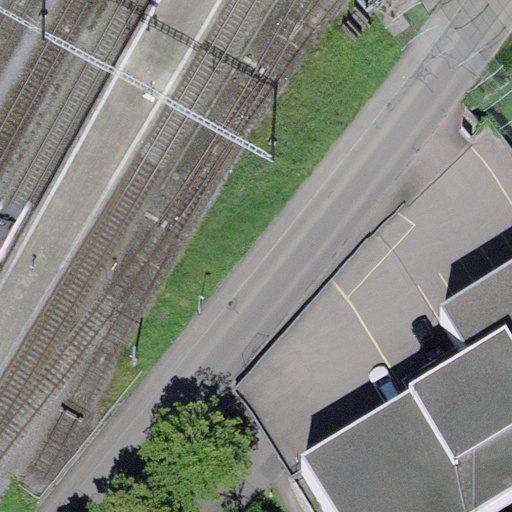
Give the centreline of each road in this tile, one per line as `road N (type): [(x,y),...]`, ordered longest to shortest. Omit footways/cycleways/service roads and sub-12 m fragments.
road 1 (unclassified): [(69,511),(175,386),(255,320),(496,0)]
road 2 (residential): [(207,511),(308,389),(511,176)]
